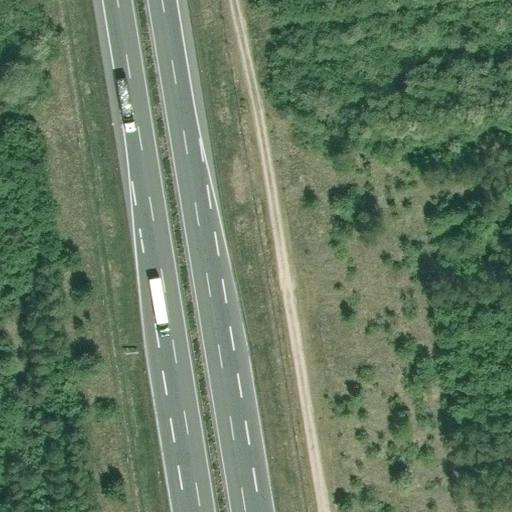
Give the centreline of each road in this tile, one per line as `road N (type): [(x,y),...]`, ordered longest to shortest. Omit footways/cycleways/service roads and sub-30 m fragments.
road 1 (track): [(237,0),(323,511)]
road 2 (motorway): [(246,511),(162,0)]
road 3 (motorway): [(117,0),(200,511)]
